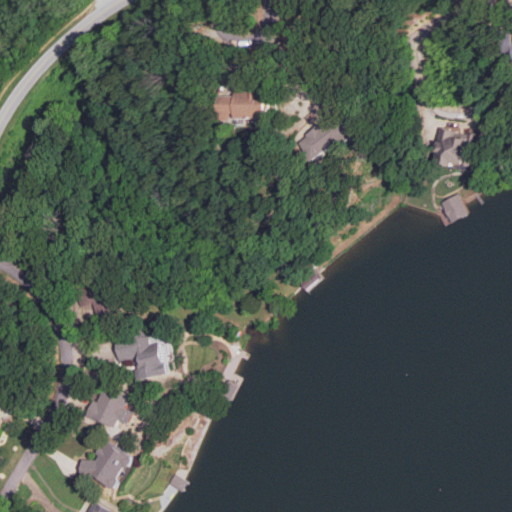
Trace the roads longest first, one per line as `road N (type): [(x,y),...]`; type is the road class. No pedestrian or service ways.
road 1 (residential): [(0,260),(51,306),(66,329),(70,364),(61,407),(0,508)]
road 2 (residential): [(120,0),(61,46),(0,122)]
